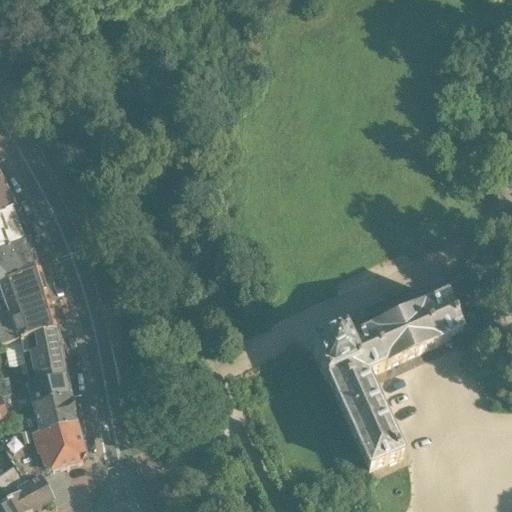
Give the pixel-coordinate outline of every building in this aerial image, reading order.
[(0,202),(8,199),(0,182),(0,202)] [(0,231),(20,225),(15,212),(8,199),(0,202),(0,231)] [(0,255),(27,246),(20,225),(0,231),(0,255)] [(0,289),(39,276),(27,246),(0,255),(0,289)] [(0,320),(47,302),(39,276),(0,289),(0,320)] [(478,318),(484,305),(473,279),(438,295),(443,306),(422,315),(414,298),(361,322),(369,339),(349,348),(344,337),(309,353),(325,387),(328,386),(368,476),(401,461),(366,381),(415,359),(462,337),(458,327),(478,318)] [(35,339),(57,334),(47,302),(0,320),(0,350),(20,343),(35,339)] [(12,392),(66,381),(57,334),(35,339),(20,343),(26,370),(11,373),(13,380),(10,381),(11,389),(12,392)] [(11,389),(10,381),(0,383),(0,388),(1,392),(11,389)] [(18,414),(70,400),(66,381),(12,392),(10,393),(12,399),(0,402),(0,424),(18,420),(19,420),(18,414)] [(11,389),(1,392),(0,392),(0,402),(12,399),(10,393),(12,392),(11,389)] [(19,420),(18,420),(24,439),(39,434),(41,439),(76,428),(70,400),(18,414),(19,420)] [(0,445),(11,465),(80,445),(76,428),(41,439),(39,434),(24,439),(0,445)] [(164,452),(178,444),(171,432),(157,440),(164,452)] [(44,481),(52,477),(81,468),(85,461),(80,445),(11,465),(12,467),(13,466),(28,490),(44,481)] [(41,483),(44,481),(28,490),(13,466),(12,467),(11,467),(13,470),(0,479),(0,491),(0,492),(8,505),(0,509),(0,511),(38,511),(52,504),(41,483)]
